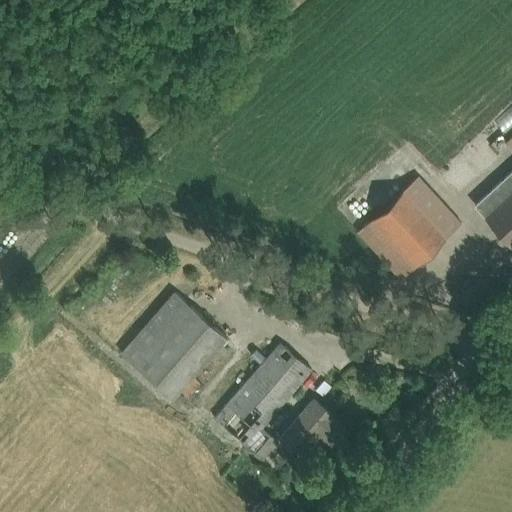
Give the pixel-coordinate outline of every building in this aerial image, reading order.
[(511,170),(475,205),(498,231),(511,245),(511,170)] [(372,217),(358,231),(401,278),(462,223),(418,176),(372,217)] [(174,396),(214,351),(227,336),(176,291),(123,351),(174,396)] [(215,418),(247,445),(262,458),(278,440),(262,427),(312,369),(280,341),(267,357),(215,418)] [(256,348),(251,354),(259,362),(265,355),(256,348)] [(328,387),(338,395),(346,384),(336,376),(328,387)] [(340,435),(342,437),(345,434),(343,432),(348,427),(314,397),(280,436),(302,455),(320,434),(332,445),(340,435)]
